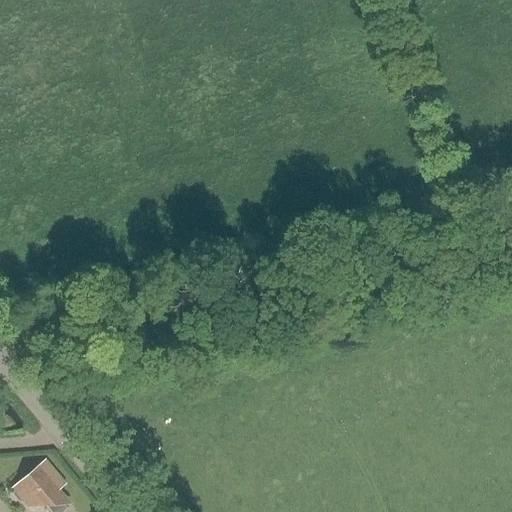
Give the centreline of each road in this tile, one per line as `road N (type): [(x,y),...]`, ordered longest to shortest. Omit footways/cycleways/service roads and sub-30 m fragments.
road 1 (unknown): [(40,337),(511,235)]
road 2 (unknown): [(169,511),(40,337)]
road 3 (unclassified): [(127,511),(0,358)]
